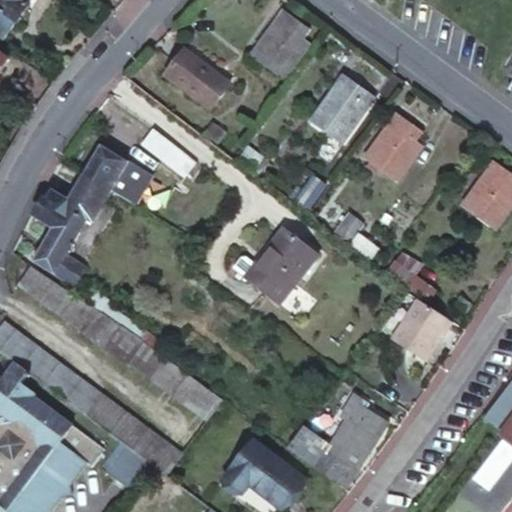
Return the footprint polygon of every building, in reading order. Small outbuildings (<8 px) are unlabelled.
[(0,0),(0,30),(7,20),(10,23),(23,4),(18,1),(18,0),(0,0)] [(278,11),(246,54),(275,75),(300,41),(295,37),(302,28),(278,11)] [(188,48),(167,75),(212,110),(233,83),(188,48)] [(342,73),(309,118),(336,138),(362,104),(358,100),(366,90),(342,73)] [(395,114),(363,158),(392,178),(418,144),(412,140),(419,132),(395,114)] [(211,124),(203,133),(217,144),(224,134),(211,124)] [(188,155),(156,129),(145,141),(189,176),(199,163),(188,155)] [(101,145),(82,174),(112,192),(132,203),(148,178),(147,175),(101,145)] [(249,146),(237,163),(251,173),(256,177),(269,160),(249,146)] [(511,178),(493,165),(462,208),(490,228),(511,195),(511,192),(508,190),(511,183),(511,178)] [(82,174),(64,201),(62,204),(88,221),(91,223),(112,192),(82,174)] [(312,174),(290,204),(295,207),(302,213),(324,183),(312,174)] [(64,257),(88,221),(62,204),(64,201),(50,192),(33,216),(52,230),(32,260),(53,274),(64,257)] [(348,214),(332,236),(341,243),(344,245),(360,224),(348,214)] [(244,278),(273,302),(312,253),(277,225),(262,244),(267,248),(254,265),(244,278)] [(360,232),(348,248),(362,259),(368,263),(379,248),(360,232)] [(64,257),(53,274),(70,286),(81,269),(64,257)] [(244,278),(254,265),(242,257),(238,257),(230,266),(244,278)] [(38,272),(30,267),(17,286),(27,294),(41,274),(38,272)] [(27,294),(38,302),(52,282),(41,274),(27,294)] [(50,311),(65,291),(52,282),(38,302),(50,311)] [(83,302),(88,306),(90,307),(99,313),(101,314),(108,303),(111,300),(93,287),(83,302)] [(53,313),(62,319),(77,299),(72,295),(65,291),(50,311),(53,313)] [(73,328),(88,306),(83,302),(77,299),(62,319),(73,328)] [(111,321),(121,328),(130,334),(133,336),(138,339),(146,328),(108,303),(101,314),(108,319),(111,321)] [(73,328),(83,335),(99,313),(90,307),(88,306),(73,328)] [(95,343),(111,321),(108,319),(101,314),(99,313),(83,335),(85,336),(95,343)] [(95,343),(105,351),(121,328),(111,321),(95,343)] [(411,321),(381,367),(410,385),(433,348),(427,344),(433,335),(411,321)] [(0,333),(0,352),(2,354),(17,333),(6,326),(0,333)] [(117,359),(133,336),(130,334),(121,328),(105,351),(117,359)] [(146,328),(138,339),(143,343),(150,331),(146,328)] [(143,343),(144,343),(152,350),(154,351),(159,355),(164,349),(167,344),(150,331),(143,343)] [(12,363),(28,342),(17,333),(2,354),(10,360),(12,363)] [(127,367),(130,365),(144,343),(143,343),(138,339),(133,336),(117,359),(127,367)] [(14,363),(23,371),(39,350),(28,342),(12,363),(14,363)] [(139,372),(154,351),(152,350),(144,343),(130,365),(139,372)] [(159,355),(165,359),(175,366),(176,367),(183,372),(188,366),(164,349),(159,355)] [(50,359),(39,350),(23,371),(29,375),(35,379),(50,359)] [(139,372),(150,380),(165,359),(159,355),(154,351),(139,372)] [(60,366),(50,359),(35,379),(42,385),(46,387),(61,366),(60,366)] [(162,388),(176,367),(175,366),(165,359),(150,380),(162,388)] [(23,371),(14,363),(4,377),(0,374),(0,511),(51,511),(62,497),(74,495),(72,484),(89,461),(94,463),(106,447),(21,386),(29,375),(23,371)] [(61,366),(46,387),(57,395),(72,374),(61,366)] [(162,388),(172,396),(187,375),(183,372),(176,367),(162,388)] [(72,374),(57,395),(68,403),(83,382),(72,374)] [(183,403),(198,383),(195,381),(187,375),(172,396),(173,396),(183,403)] [(68,403),(79,411),(94,390),(83,382),(68,403)] [(183,403),(194,411),(209,391),(198,383),(183,403)] [(80,412),(89,419),(104,398),(96,392),(94,390),(79,411),(80,412)] [(194,411),(207,421),(222,400),(209,391),(194,411)] [(332,444),(304,425),(287,448),(291,452),(318,471),(338,486),(344,490),(386,423),(358,404),(362,399),(355,394),(340,417),(347,421),(332,444)] [(89,419),(100,427),(115,407),(104,398),(89,419)] [(100,427),(111,435),(126,415),(124,413),(115,407),(100,427)] [(119,441),(122,443),(137,422),(126,415),(111,435),(114,437),(119,441)] [(511,443),(511,419),(501,435),(511,443)] [(137,422),(122,443),(134,451),(148,431),(146,429),(137,422)] [(139,455),(145,460),(159,439),(148,431),(134,451),(139,455)] [(148,462),(155,468),(170,447),(165,443),(159,439),(145,460),(148,462)] [(250,483),(283,508),(305,477),(253,439),(225,477),(227,486),(235,492),(244,491),(250,483)] [(129,487),(148,462),(145,460),(139,455),(134,451),(122,443),(119,441),(101,466),(129,487)] [(170,447),(155,468),(159,471),(167,476),(182,456),(170,447)]
